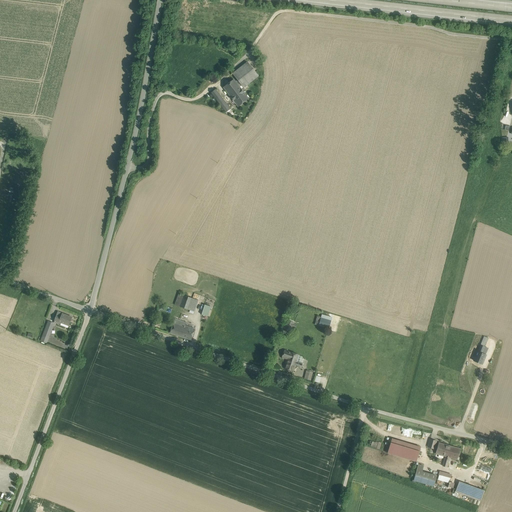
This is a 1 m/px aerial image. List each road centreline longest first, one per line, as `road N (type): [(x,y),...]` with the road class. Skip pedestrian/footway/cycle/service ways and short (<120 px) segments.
road 1 (unclassified): [(127,167),(148,162),(157,95),(197,99),(217,86),(246,61),(280,10),(511,40)]
road 2 (unclassified): [(90,311),(361,406),(511,447)]
road 3 (unclassified): [(90,311),(15,511)]
road 4 (motorway): [(326,0),(511,20)]
road 5 (unclassified): [(158,0),(127,167)]
road 6 (unclassified): [(127,167),(90,311)]
